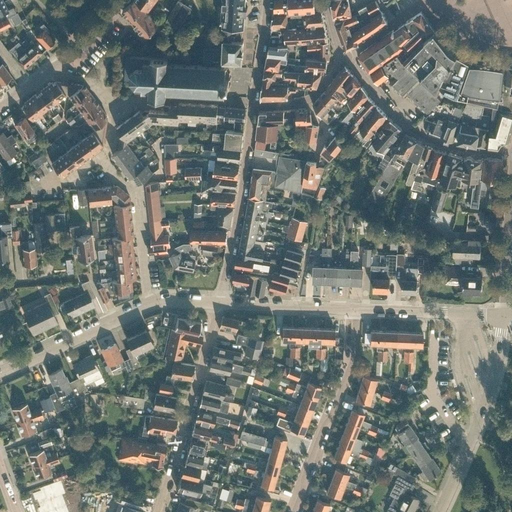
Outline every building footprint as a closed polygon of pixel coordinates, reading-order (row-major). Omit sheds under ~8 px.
[(143,8),(145,6),(136,0),(133,0),(122,10),(138,27),(150,15),(143,8)] [(136,0),(145,6),(149,9),(155,0),(136,0)] [(183,2),(178,0),(164,25),(168,27),(183,2)] [(225,26),(242,27),(244,27),(245,13),(247,13),(248,7),(245,7),(245,0),(224,0),(225,0),(223,0),(222,7),(224,7),(223,26),(225,26)] [(321,8),(318,0),(275,0),(274,14),(291,13),(315,11),(315,9),(321,8)] [(348,0),(331,0),(335,18),(351,14),(348,0)] [(361,13),(357,16),(358,20),(353,23),(356,30),(355,30),(354,33),(359,43),(378,30),(388,22),(381,11),(379,8),(380,8),(376,0),(367,5),(365,1),(356,5),(361,13)] [(4,1),(0,2),(0,20),(6,17),(7,17),(16,12),(13,6),(8,9),(4,1)] [(183,2),(168,27),(180,26),(191,7),(183,2)] [(291,13),(291,15),(291,17),(295,16),(303,16),(304,27),(325,25),(322,10),(315,11),(291,13)] [(394,54),(395,55),(397,54),(403,62),(407,58),(407,57),(428,36),(427,36),(434,30),(421,11),(406,22),(394,30),(393,29),(360,53),(359,57),(369,72),(394,54)] [(17,13),(7,18),(11,25),(21,20),(17,13)] [(289,15),(291,15),(291,13),(274,14),(273,14),(271,28),(271,30),(285,29),(292,29),(291,20),(287,21),(287,15),(289,15)] [(358,20),(357,16),(356,14),(335,22),(345,49),(359,43),(354,33),(355,30),(356,30),(353,23),(358,20)] [(150,15),(138,27),(147,37),(156,29),(155,28),(159,25),(150,15)] [(0,20),(0,29),(10,24),(6,17),(0,20)] [(36,37),(47,48),(54,41),(44,30),(47,27),(43,22),(38,27),(41,31),(37,35),(36,33),(34,35),(36,37)] [(242,40),(242,27),(225,26),(224,39),(223,39),(222,45),(220,45),(219,48),(210,48),(210,51),(204,50),(203,65),(226,65),(226,61),(242,62),(243,40),(242,40)] [(286,44),(296,43),(309,42),(328,40),(325,26),(302,28),(292,29),(285,29),(285,36),(286,44)] [(434,30),(428,36),(407,57),(407,58),(403,62),(397,54),(395,55),(395,56),(386,62),(383,65),(395,77),(390,82),(403,96),(407,93),(426,112),(443,96),(438,92),(439,90),(456,97),(469,61),(452,51),(449,49),(440,37),(436,32),(434,30)] [(267,55),(286,57),(287,48),(296,49),(296,43),(286,44),(285,36),(270,36),(269,44),(278,44),(278,46),(269,45),(267,55)] [(33,60),(47,48),(36,37),(32,41),(29,44),(25,39),(19,43),(22,47),(33,60)] [(22,47),(19,43),(18,41),(9,49),(25,67),(33,60),(22,47)] [(310,57),(327,58),(329,59),(329,41),(309,42),(309,51),(310,51),(310,57)] [(265,68),(279,69),(281,60),(287,62),(287,57),(286,57),(267,55),(265,68)] [(226,65),(203,65),(171,63),(171,58),(168,58),(141,56),(131,56),(126,56),(125,79),(131,80),(135,85),(135,90),(149,91),(149,96),(166,97),(166,92),(223,96),(225,96),(225,95),(226,95),(226,94),(225,94),(225,90),(229,90),(229,85),(230,85),(231,77),(230,77),(230,72),(226,72),(226,68),(228,68),(228,67),(226,67),(227,65),(226,65)] [(299,64),(296,64),(295,70),(321,72),(324,72),(324,68),(326,68),(327,58),(310,57),(307,57),(306,65),(299,65),(299,64)] [(469,61),(456,97),(497,106),(498,106),(499,98),(502,98),(503,88),(505,65),(469,61)] [(0,64),(0,83),(0,84),(11,76),(2,63),(0,64)] [(317,86),(321,72),(295,70),(296,64),(288,63),(288,70),(284,70),(284,77),(290,77),(290,78),(292,79),(292,78),(295,78),(295,85),(298,85),(298,84),(317,86)] [(345,65),(327,88),(330,91),(331,90),(334,93),(333,93),(338,98),(340,96),(338,94),(345,85),(347,83),(347,81),(354,74),(345,65)] [(511,65),(505,65),(503,88),(503,99),(502,98),(499,98),(498,106),(502,107),(511,108),(511,65)] [(381,67),(371,74),(378,84),(388,76),(381,67)] [(265,68),(264,76),(275,78),(276,75),(282,76),(282,69),(279,69),(265,68)] [(347,83),(345,85),(350,91),(346,96),(348,99),(361,83),(354,74),(347,81),(347,83)] [(275,80),(275,78),(264,76),(262,84),(279,85),(279,86),(282,86),(283,84),(279,84),(280,80),(275,80)] [(46,86),(57,101),(66,94),(67,82),(55,81),(53,83),(52,81),(46,86)] [(69,95),(75,103),(90,92),(85,86),(84,87),(82,85),(70,83),(69,95)] [(296,87),(282,86),(279,86),(262,84),(260,100),(292,99),(293,91),(296,91),(296,87)] [(343,119),(343,120),(346,122),(370,97),(362,85),(347,102),(354,109),(353,110),(352,109),(343,119)] [(49,107),(57,101),(46,86),(40,90),(41,91),(39,93),(49,107)] [(343,101),(338,98),(333,93),(334,93),(331,90),(330,91),(327,88),(320,96),(327,102),(326,103),(330,107),(336,101),(340,104),(343,101)] [(94,98),(90,92),(75,103),(81,111),(95,101),(93,99),(94,98)] [(30,98),(41,113),(49,107),(39,93),(36,95),(35,93),(30,98)] [(433,127),(431,132),(454,140),(460,122),(457,122),(463,107),(452,102),(454,97),(446,94),(442,102),(440,101),(425,116),(435,120),(433,126),(432,127),(433,127)] [(327,102),(320,96),(313,104),(322,116),(330,123),(338,115),(338,114),(338,113),(336,112),(332,116),(326,111),(330,107),(326,103),(327,102)] [(354,124),(348,131),(351,134),(376,105),(370,97),(354,114),(358,118),(353,123),(354,124)] [(41,113),(30,98),(24,102),(25,103),(22,105),(32,119),(37,115),(40,119),(44,117),(41,113)] [(87,120),(102,109),(98,103),(96,104),(95,101),(81,111),(87,120)] [(188,121),(189,103),(179,102),(179,106),(178,120),(188,121)] [(484,104),(475,102),(475,104),(467,102),(463,111),(458,141),(477,144),(482,114),(484,104)] [(198,103),(189,103),(188,121),(197,121),(198,103)] [(208,104),(198,103),(197,121),(207,122),(208,104)] [(221,113),(221,107),(218,106),(218,104),(208,104),(207,122),(217,122),(217,121),(217,112),(221,113)] [(165,110),(159,110),(159,123),(168,123),(169,105),(165,105),(165,110)] [(178,120),(179,106),(169,105),(168,123),(178,124),(178,120)] [(366,122),(360,130),(368,138),(364,143),(367,146),(370,143),(369,142),(375,135),(378,131),(376,129),(387,116),(377,105),(364,120),(366,122)] [(225,107),(221,107),(221,113),(217,112),(217,121),(224,122),(224,118),(245,120),(246,109),(225,107)] [(102,109),(87,120),(93,128),(105,130),(107,118),(105,116),(106,114),(102,109)] [(151,124),(142,112),(140,109),(132,115),(143,130),(151,124)] [(159,123),(159,110),(150,109),(150,110),(145,110),(142,112),(151,124),(153,122),(159,123)] [(308,139),(316,140),(319,125),(313,124),(311,112),(307,113),(307,109),(296,109),(297,128),(308,129),(308,139)] [(258,122),(278,122),(284,123),(284,110),(260,111),(259,111),(258,122)] [(511,127),(511,113),(502,111),(500,110),(494,129),(490,129),(488,146),(499,147),(501,142),(504,141),(508,140),(511,127)] [(490,115),(482,114),(477,144),(486,145),(488,128),(490,115)] [(37,115),(32,119),(40,129),(45,126),(40,119),(37,115)] [(135,136),(143,130),(132,115),(124,121),(135,136)] [(24,116),(14,123),(24,137),(34,130),(24,116)] [(380,134),(369,146),(373,149),(373,151),(375,153),(377,153),(378,154),(381,151),(384,153),(390,147),(388,145),(402,129),(388,117),(382,126),(385,129),(384,130),(382,128),(379,132),(380,134)] [(127,141),(135,136),(124,121),(116,127),(122,135),(120,137),(120,141),(127,142),(127,141)] [(276,147),(278,122),(258,122),(257,135),(271,137),(270,147),(276,147)] [(242,147),(243,131),(226,130),(226,133),(213,132),(213,140),(225,141),(225,145),(242,147)] [(93,131),(84,137),(95,152),(101,148),(100,147),(103,145),(105,133),(93,131)] [(2,132),(0,133),(0,151),(5,159),(6,159),(9,164),(16,160),(12,154),(16,151),(11,144),(16,140),(12,135),(7,139),(2,132)] [(406,133),(390,160),(384,171),(369,195),(381,203),(408,158),(409,155),(418,140),(406,133)] [(328,138),(320,152),(321,153),(319,163),(319,165),(324,166),(326,163),(341,145),(335,136),(332,140),(328,138)] [(90,157),(95,152),(84,137),(76,143),(86,157),(89,155),(90,157)] [(412,184),(426,144),(418,140),(409,155),(415,159),(414,161),(410,173),(409,172),(406,182),(412,184)] [(127,143),(127,142),(120,141),(119,146),(121,148),(112,154),(118,162),(133,151),(127,143)] [(256,141),(255,148),(264,149),(266,143),(256,141)] [(68,150),(79,165),(85,160),(84,159),(86,157),(76,143),(68,150)] [(174,143),(165,143),(165,155),(174,155),(174,143)] [(204,143),(204,149),(214,150),(215,148),(219,149),(218,159),(240,161),(242,149),(220,146),(220,145),(204,143)] [(432,148),(426,144),(419,164),(414,179),(419,180),(421,181),(422,180),(436,184),(447,152),(434,149),(428,167),(423,166),(426,158),(429,158),(432,148)] [(264,149),(255,148),(254,154),(279,158),(277,170),(278,170),(276,185),(301,190),(302,184),(306,160),(289,157),(289,154),(264,149)] [(73,169),(79,165),(68,150),(60,156),(70,169),(72,168),(73,169)] [(124,170),(138,159),(133,151),(118,162),(124,170)] [(437,184),(432,205),(438,207),(440,208),(446,191),(443,190),(441,189),(444,181),(461,186),(462,177),(468,178),(476,179),(475,187),(473,186),(471,206),(479,207),(479,203),(480,193),(483,172),(481,172),(483,159),(473,158),(471,156),(468,156),(466,157),(465,157),(464,157),(462,157),(462,156),(449,152),(449,153),(446,162),(444,162),(441,170),(437,184)] [(32,160),(36,168),(44,163),(43,162),(47,159),(44,153),(39,156),(32,160)] [(70,169),(60,156),(51,162),(62,177),(68,172),(67,171),(70,169)] [(384,171),(390,160),(383,156),(377,166),(384,171)] [(176,157),(165,158),(166,172),(177,171),(176,157)] [(485,157),(483,172),(480,193),(485,194),(487,180),(491,180),(494,158),(485,157)] [(494,158),(491,180),(490,194),(494,194),(496,181),(500,182),(503,159),(494,158)] [(144,167),(138,159),(124,170),(130,177),(133,175),(144,167)] [(302,184),(317,186),(323,168),(324,166),(319,165),(319,163),(306,160),(302,184)] [(238,178),(240,165),(215,163),(214,169),(208,168),(207,175),(238,178)] [(147,164),(144,167),(133,175),(139,183),(153,173),(147,164)] [(186,179),(202,178),(201,166),(186,167),(186,179)] [(253,168),(251,182),(270,185),(270,180),(275,180),(276,171),(253,168)] [(203,175),(202,191),(208,192),(208,190),(222,191),(223,186),(237,187),(238,179),(203,175)] [(22,190),(31,189),(29,179),(21,180),(22,190)] [(147,191),(159,189),(158,181),(151,182),(146,185),(147,191)] [(270,185),(251,182),(249,196),(266,199),(267,187),(269,187),(270,185)] [(318,184),(317,186),(314,195),(322,198),(326,186),(318,184)] [(120,203),(130,202),(129,195),(117,185),(110,186),(111,196),(120,203)] [(111,202),(111,196),(110,186),(99,187),(100,203),(111,202)] [(100,203),(99,187),(87,189),(89,205),(100,203)] [(85,189),(78,190),(80,204),(87,204),(85,189)] [(294,197),(292,204),(296,205),(297,199),(300,199),(302,192),(293,190),(291,196),(294,197)] [(211,204),(217,205),(217,204),(234,205),(236,193),(212,191),(211,204)] [(23,194),(9,196),(10,206),(24,204),(23,194)] [(339,194),(335,199),(340,203),(344,198),(339,194)] [(249,197),(247,206),(268,210),(269,206),(272,207),(273,201),(249,197)] [(131,213),(130,202),(120,203),(114,204),(115,215),(131,213)] [(218,215),(232,218),(233,208),(219,206),(218,215)] [(246,216),(266,219),(268,220),(269,216),(272,216),(273,211),(268,210),(247,206),(246,216)] [(45,222),(33,223),(34,244),(44,243),(44,230),(62,228),(62,219),(55,220),(55,213),(45,214),(45,222)] [(132,224),(131,213),(115,215),(116,226),(132,224)] [(232,218),(218,215),(216,225),(230,227),(232,218)] [(264,229),(266,219),(246,216),(244,226),(264,229)] [(289,237),(292,238),(295,239),(296,239),(298,234),(295,233),(295,232),(293,232),(294,228),(304,231),(306,222),(300,220),(300,219),(299,219),(299,220),(292,217),(286,236),(289,237)] [(360,217),(353,219),(355,227),(362,224),(360,217)] [(6,237),(12,236),(11,230),(10,222),(0,222),(0,225),(1,235),(0,235),(0,259),(8,259),(6,237)] [(128,236),(131,235),(133,235),(132,224),(116,226),(117,236),(128,235),(128,236)] [(78,259),(93,257),(90,234),(80,235),(78,225),(69,226),(72,252),(77,251),(78,259)] [(242,236),(263,239),(264,229),(244,226),(242,236)] [(11,230),(12,236),(13,244),(19,243),(19,235),(21,235),(21,229),(11,230)] [(193,230),(193,241),(227,241),(227,231),(193,230)] [(398,233),(397,248),(401,248),(402,238),(407,239),(408,234),(398,233)] [(132,246),(131,235),(128,236),(128,235),(117,236),(112,237),(113,243),(108,244),(109,248),(113,248),(132,246)] [(164,236),(152,238),(152,246),(159,245),(170,244),(169,235),(164,235),(164,236)] [(240,245),(261,249),(263,239),(242,236),(240,245)] [(453,241),(452,262),(460,262),(461,257),(480,258),(481,240),(468,240),(468,242),(453,241)] [(27,241),(22,241),(23,264),(36,263),(34,247),(28,247),(27,241)] [(178,253),(170,257),(175,267),(193,271),(195,259),(192,258),(193,255),(190,254),(188,249),(192,247),(190,243),(183,243),(175,247),(178,253)] [(170,244),(159,245),(160,252),(167,251),(167,247),(170,246),(170,244)] [(218,246),(215,246),(203,244),(202,250),(217,253),(218,246)] [(160,252),(159,245),(152,246),(148,246),(149,253),(160,252)] [(261,249),(240,245),(238,255),(262,260),(264,250),(261,249)] [(312,281),(325,282),(326,248),(327,245),(323,245),(322,247),(321,265),(313,265),(312,281)] [(134,256),(132,246),(113,248),(109,248),(109,253),(114,253),(114,258),(134,256)] [(326,248),(325,282),(337,282),(338,266),(331,266),(332,248),(326,248)] [(363,248),(363,264),(371,265),(371,248),(363,248)] [(287,249),(284,257),(300,262),(302,254),(287,249)] [(351,253),(350,253),(349,283),(361,283),(362,267),(355,267),(355,263),(358,263),(359,250),(351,250),(351,253)] [(346,267),(338,266),(337,282),(349,283),(350,253),(346,253),(346,267)] [(397,263),(397,265),(405,266),(406,253),(397,253),(397,254),(397,263)] [(262,260),(238,255),(237,255),(235,266),(253,269),(254,265),(261,266),(261,267),(268,268),(270,261),(262,260)] [(116,269),(135,267),(134,256),(114,258),(116,269)] [(298,270),(300,262),(284,257),(282,265),(298,270)] [(63,270),(68,275),(75,269),(69,263),(63,270)] [(371,264),(371,277),(374,277),(373,290),(380,290),(380,291),(387,291),(389,291),(390,277),(388,277),(389,265),(371,264)] [(295,278),(298,270),(282,265),(280,273),(290,276),(295,278)] [(402,278),(401,291),(417,292),(418,267),(403,266),(403,278),(402,278)] [(446,266),(445,279),(461,280),(460,283),(463,283),(462,291),(473,292),(473,293),(480,294),(480,292),(482,292),(483,276),(473,276),(473,273),(463,272),(463,267),(446,266)] [(136,278),(135,267),(116,269),(117,280),(128,279),(131,279),(136,278)] [(232,281),(248,284),(248,283),(248,284),(250,276),(243,274),(244,271),(236,270),(235,273),(234,272),(232,281)] [(290,276),(280,273),(274,271),(271,280),(287,284),(290,276)] [(255,293),(258,277),(250,276),(248,284),(248,283),(248,284),(247,291),(255,293)] [(258,277),(255,293),(263,294),(266,279),(258,277)] [(132,290),(131,279),(128,279),(117,280),(106,281),(101,282),(97,282),(96,288),(102,301),(108,298),(103,287),(109,286),(109,292),(120,291),(121,296),(128,295),(127,290),(132,290)] [(60,304),(60,306),(62,311),(64,311),(67,310),(70,316),(94,305),(91,298),(96,296),(89,280),(81,283),(85,292),(60,304)] [(287,284),(271,280),(269,288),(285,292),(287,284)] [(53,285),(49,289),(53,293),(57,289),(53,285)] [(47,301),(23,312),(33,333),(57,322),(53,314),(59,312),(55,303),(51,296),(50,292),(44,295),(47,301)] [(0,308),(12,304),(8,295),(2,297),(3,299),(0,299),(0,308)] [(222,316),(219,328),(234,333),(237,322),(239,322),(240,320),(222,316)] [(177,317),(174,328),(198,334),(201,322),(177,317)] [(282,326),(281,340),(289,340),(288,347),(289,347),(289,346),(294,347),(295,327),(282,326)] [(295,327),(294,347),(299,347),(300,347),(300,341),(307,341),(308,327),(295,327)] [(307,341),(307,347),(315,348),(315,347),(320,348),(320,342),(321,328),(308,327),(307,341)] [(321,328),(320,342),(333,342),(334,328),(321,328)] [(129,358),(134,367),(140,365),(134,352),(153,344),(146,329),(127,338),(131,347),(125,349),(129,358)] [(167,346),(184,349),(185,342),(200,345),(203,336),(196,334),(173,329),(171,329),(167,346)] [(382,344),(383,331),(369,330),(369,343),(382,344)] [(395,345),(396,331),(383,331),(382,344),(395,345)] [(409,332),(396,331),(395,345),(408,345),(409,332)] [(422,332),(409,332),(408,345),(421,346),(422,332)] [(237,333),(235,341),(246,344),(246,345),(261,348),(263,339),(237,333)] [(127,370),(134,367),(129,358),(124,360),(115,343),(102,349),(111,369),(120,365),(121,367),(125,365),(127,370)] [(259,357),(261,348),(246,345),(244,354),(257,357),(259,357)] [(167,346),(165,354),(164,360),(174,362),(180,363),(181,358),(182,358),(184,349),(167,346)] [(214,346),(211,357),(231,362),(232,355),(240,357),(242,353),(214,346)] [(263,347),(263,356),(272,356),(273,348),(263,347)] [(78,376),(73,378),(78,390),(84,390),(87,389),(83,381),(85,380),(86,383),(102,376),(91,354),(79,360),(79,361),(73,365),(78,376)] [(231,362),(211,357),(211,356),(208,369),(228,373),(229,369),(241,372),(240,372),(249,374),(251,367),(231,362)] [(254,357),(251,367),(256,368),(260,357),(259,357),(257,357),(256,358),(254,357)] [(194,365),(180,363),(174,362),(170,376),(166,375),(164,382),(160,381),(158,390),(170,392),(172,383),(173,376),(191,380),(194,365)] [(285,365),(282,373),(297,380),(301,372),(289,367),(285,365)] [(78,390),(73,378),(68,380),(66,376),(65,377),(61,369),(48,375),(56,391),(49,394),(51,398),(55,407),(56,411),(64,407),(61,401),(72,396),(75,401),(84,396),(84,390),(78,390)] [(255,374),(253,380),(261,384),(263,378),(255,374)] [(362,374),(358,386),(372,390),(376,378),(362,374)] [(227,376),(225,382),(239,386),(241,379),(227,376)] [(281,377),(278,383),(287,386),(288,382),(289,380),(281,377)] [(206,380),(202,393),(231,401),(233,395),(224,393),(226,385),(206,380)] [(295,385),(294,389),(316,398),(321,386),(308,381),(305,386),(296,382),(295,385)] [(372,390),(358,386),(355,399),(368,403),(372,390)] [(292,393),(291,395),(301,398),(298,404),(312,409),(316,398),(294,389),(293,393),(292,393)] [(420,392),(415,395),(418,400),(424,397),(420,392)] [(155,393),(153,407),(172,410),(175,396),(155,393)] [(121,404),(142,407),(143,398),(122,395),(121,404)] [(202,395),(199,405),(216,410),(218,405),(222,406),(223,403),(227,404),(228,401),(202,395)] [(50,396),(42,399),(47,410),(54,407),(50,396)] [(12,408),(17,421),(41,412),(39,407),(33,410),(34,412),(30,413),(26,403),(12,408)] [(298,404),(294,416),(307,421),(312,409),(298,404)] [(351,408),(347,420),(359,425),(359,424),(368,428),(370,424),(371,422),(361,418),(363,413),(351,408)] [(198,410),(195,421),(212,426),(214,420),(228,424),(229,418),(228,418),(217,415),(198,410)] [(41,412),(17,421),(22,434),(35,429),(34,426),(41,424),(38,418),(43,416),(41,412)] [(142,430),(141,436),(154,438),(155,431),(164,433),(164,431),(174,432),(176,420),(150,415),(147,431),(142,430)] [(279,416),(275,424),(289,430),(289,428),(303,433),(307,421),(294,416),(291,422),(279,416)] [(238,427),(239,421),(230,418),(228,425),(238,427)] [(404,443),(405,443),(416,435),(417,435),(408,422),(408,423),(405,418),(396,424),(399,429),(396,431),(397,432),(394,435),(403,444),(404,443)] [(347,420),(342,432),(354,437),(359,425),(347,420)] [(194,423),(191,434),(210,439),(225,443),(234,446),(238,434),(232,432),(230,439),(210,433),(211,428),(194,423)] [(51,427),(39,431),(41,437),(53,433),(51,427)] [(242,430),(239,438),(248,440),(261,444),(271,447),(283,450),(287,438),(275,434),(273,441),(265,439),(265,436),(242,430)] [(342,432),(337,444),(349,448),(350,448),(359,451),(361,448),(359,447),(362,440),(354,437),(342,432)] [(421,443),(416,435),(405,443),(419,465),(431,456),(431,455),(430,456),(425,449),(428,447),(423,441),(421,443)] [(122,436),(118,460),(133,462),(134,460),(146,462),(147,459),(153,460),(152,464),(161,466),(163,454),(164,454),(166,444),(156,442),(155,444),(144,442),(144,440),(122,436)] [(187,450),(202,455),(206,444),(204,443),(205,439),(196,437),(196,438),(190,436),(190,439),(189,444),(187,444),(186,448),(187,450)] [(50,437),(38,441),(40,447),(52,443),(50,437)] [(210,439),(209,444),(214,446),(214,447),(223,449),(225,443),(210,439)] [(248,440),(247,445),(260,448),(261,444),(248,440)] [(337,444),(333,456),(345,461),(348,453),(357,457),(358,455),(359,452),(359,451),(350,448),(349,448),(337,444)] [(271,447),(268,459),(280,462),(283,450),(271,447)] [(28,454),(33,465),(57,456),(56,452),(50,454),(49,451),(44,453),(42,448),(28,454)] [(187,451),(184,462),(204,468),(208,456),(187,451)] [(57,456),(33,465),(37,476),(51,471),(48,463),(52,461),(53,463),(72,456),(71,452),(57,457),(57,456)] [(431,456),(419,465),(423,470),(419,473),(423,479),(428,476),(428,477),(440,469),(431,456)] [(268,459),(264,471),(276,475),(280,462),(268,459)] [(392,471),(396,465),(388,461),(385,467),(392,471)] [(105,465),(90,462),(89,471),(103,473),(105,465)] [(181,476),(202,481),(203,478),(206,469),(184,463),(181,476)] [(219,464),(218,470),(224,472),(226,465),(219,464)] [(414,476),(396,465),(392,471),(410,482),(414,476)] [(248,466),(247,470),(254,472),(254,474),(262,477),(264,471),(255,469),(248,466)] [(335,467),(330,479),(344,485),(353,488),(355,485),(355,484),(345,480),(348,473),(335,467)] [(65,470),(52,474),(54,480),(67,475),(65,470)] [(262,477),(261,484),(273,487),(276,475),(264,471),(262,477)] [(398,475),(393,484),(394,484),(389,493),(394,496),(386,510),(389,511),(411,511),(412,511),(410,510),(416,498),(407,494),(413,484),(398,475)] [(202,481),(181,476),(177,489),(199,495),(201,490),(210,492),(209,495),(215,497),(218,486),(212,484),(202,481)] [(330,479),(325,491),(339,496),(344,485),(330,479)] [(40,491),(32,494),(35,501),(37,500),(39,504),(62,495),(66,493),(61,480),(39,488),(40,491)] [(222,487),(220,496),(224,498),(225,498),(228,489),(222,487)] [(244,500),(243,504),(266,510),(270,498),(262,496),(256,494),(254,499),(245,496),(244,500)] [(40,507),(38,508),(39,511),(48,511),(66,505),(62,495),(39,504),(40,507)] [(121,495),(118,501),(123,502),(119,511),(143,511),(145,509),(134,505),(136,500),(121,495)] [(196,511),(198,507),(210,510),(212,504),(186,497),(184,503),(179,502),(176,511),(196,511)] [(316,498),(311,510),(315,511),(324,511),(328,503),(316,498)]
